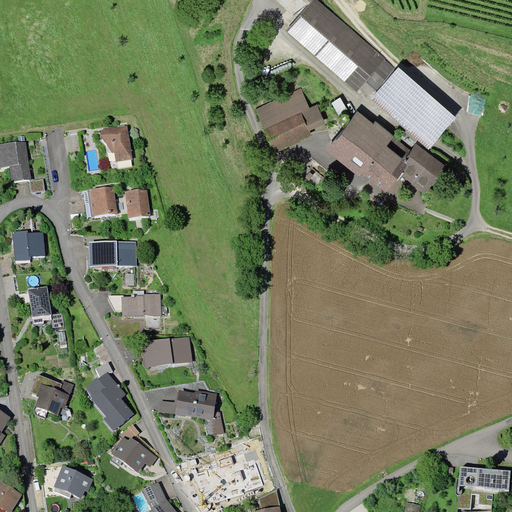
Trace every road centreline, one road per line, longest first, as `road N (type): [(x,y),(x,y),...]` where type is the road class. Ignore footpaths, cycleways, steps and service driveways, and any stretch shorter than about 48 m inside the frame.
road 1 (residential): [(0,214),(24,203),(58,218),(66,252),(187,511)]
road 2 (residential): [(289,511),(273,468),(263,394),(268,195),(280,179)]
road 3 (track): [(280,179),(401,249),(446,243),(477,221),(511,234)]
road 4 (residential): [(32,511),(0,301)]
road 5 (track): [(280,179),(254,136),(244,87),(255,0)]
road 6 (residential): [(340,511),(422,459),(473,439)]
